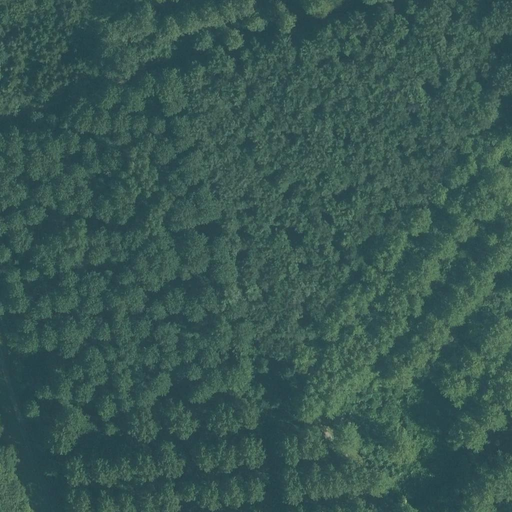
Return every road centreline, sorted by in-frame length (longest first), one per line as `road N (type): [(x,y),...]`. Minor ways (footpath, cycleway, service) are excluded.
road 1 (track): [(488,0),(509,97),(491,107),(277,368)]
road 2 (track): [(386,0),(0,121)]
road 3 (track): [(277,368),(0,435)]
road 4 (track): [(53,511),(0,349)]
